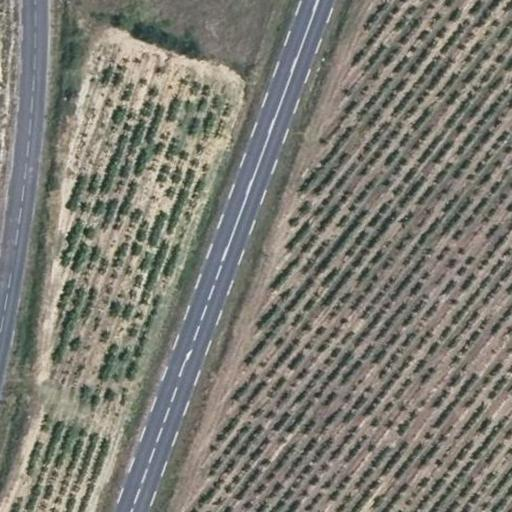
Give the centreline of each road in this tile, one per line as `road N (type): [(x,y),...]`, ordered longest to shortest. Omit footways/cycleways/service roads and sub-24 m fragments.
road 1 (primary): [(132,511),(318,0)]
road 2 (tertiary): [(0,327),(21,192),(36,0)]
